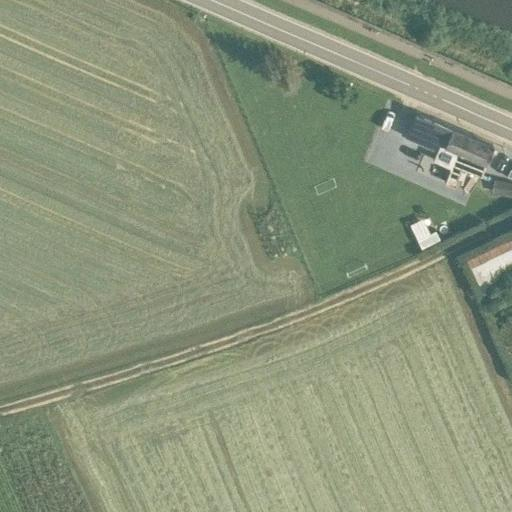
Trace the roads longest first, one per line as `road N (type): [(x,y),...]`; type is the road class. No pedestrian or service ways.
road 1 (track): [(511,209),(258,321),(0,401)]
road 2 (tertiary): [(219,0),(511,125)]
